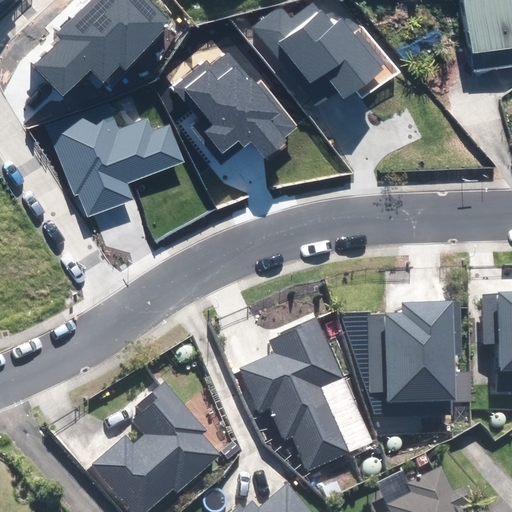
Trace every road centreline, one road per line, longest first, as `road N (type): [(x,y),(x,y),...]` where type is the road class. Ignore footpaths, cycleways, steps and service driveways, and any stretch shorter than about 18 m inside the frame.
road 1 (residential): [(99,334),(222,256),(269,237),(395,214),(511,207)]
road 2 (residential): [(99,334),(0,163)]
